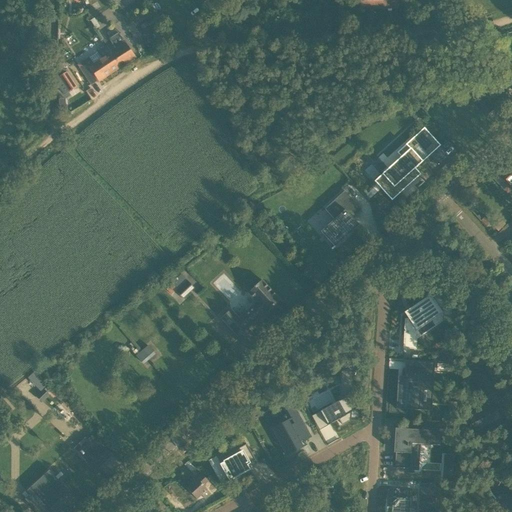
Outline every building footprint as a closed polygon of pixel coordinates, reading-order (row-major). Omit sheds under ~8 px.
[(398,0),(359,0),(360,10),(399,8),(398,0)] [(96,29),(105,24),(100,15),(91,19),(96,29)] [(111,43),(106,46),(111,54),(120,67),(135,57),(124,41),(118,33),(109,39),(111,43)] [(106,46),(98,52),(103,59),(93,65),(89,58),(78,65),(91,85),(98,80),(99,81),(120,67),(111,54),(106,46)] [(59,77),(68,92),(76,87),(67,72),(66,73),(64,69),(58,73),(60,77),(59,77)] [(502,87),(480,106),(487,114),(509,95),(502,87)] [(411,151),(384,175),(390,181),(381,189),(392,201),(419,176),(414,170),(415,168),(427,158),(423,155),(437,142),(429,134),(424,128),(406,145),(410,149),(411,151)] [(500,174),(494,180),(501,188),(507,182),(511,186),(511,185),(511,162),(500,174)] [(321,232),(327,239),(334,246),(331,249),(332,250),(335,247),(356,228),(359,225),(354,221),(352,218),(361,210),(344,191),(332,202),(342,213),(334,219),(325,228),(321,232)] [(493,226),(498,231),(505,225),(500,220),(493,226)] [(255,287),(250,282),(247,281),(244,284),(244,287),(249,292),(248,293),(257,302),(239,319),(230,310),(221,318),(239,338),(249,329),(248,328),(266,311),(267,312),(280,300),(261,280),(255,287)] [(182,299),(189,292),(194,288),(187,281),(175,291),(182,299)] [(416,331),(430,321),(434,326),(451,314),(437,295),(431,299),(429,298),(411,311),(413,314),(409,317),(411,320),(404,320),(402,350),(415,350),(416,331)] [(140,352),(137,348),(133,352),(136,356),(135,356),(143,365),(155,354),(148,346),(140,352)] [(354,419),(365,413),(364,414),(365,414),(368,365),(367,365),(367,366),(357,366),(355,393),(343,400),(354,419)] [(403,384),(397,384),(397,383),(396,382),(394,409),(413,410),(413,403),(419,403),(420,386),(429,387),(430,371),(404,370),(403,384)] [(486,408),(466,418),(475,434),(494,423),(497,429),(510,455),(511,455),(511,454),(511,452),(511,426),(510,422),(501,427),(498,421),(500,420),(492,405),(491,405),(487,399),(495,395),(481,370),(468,377),(482,402),(483,402),(486,408)] [(289,454),(302,446),(299,442),(302,440),(303,442),(311,438),(296,412),(289,417),(293,424),(291,426),(288,422),(275,429),(289,454)] [(395,429),(393,468),(409,469),(410,445),(418,445),(441,446),(442,432),(395,429)] [(107,451),(93,436),(82,446),(96,461),(107,451)] [(231,484),(235,481),(233,478),(239,474),(241,478),(251,471),(247,466),(246,467),(245,465),(248,463),(242,453),(220,468),(231,484)] [(442,480),(442,481),(452,482),(453,461),(444,461),(442,480)] [(187,489),(196,500),(203,494),(207,499),(211,495),(203,486),(208,482),(200,473),(194,477),(196,480),(187,489)] [(55,510),(55,509),(58,505),(59,506),(59,505),(69,495),(66,493),(67,492),(66,491),(65,492),(59,485),(60,485),(59,484),(53,490),(39,476),(25,490),(27,493),(27,494),(26,495),(24,493),(20,497),(33,511),(34,510),(33,510),(38,505),(38,506),(39,506),(40,505),(46,511),(51,511),(54,509),(55,510)] [(315,482),(315,496),(318,496),(317,511),(335,511),(336,511),(348,511),(351,511),(353,481),(328,479),(328,482),(315,482)] [(404,511),(406,488),(394,487),(394,491),(390,491),(390,490),(389,490),(388,497),(390,498),(389,511),(404,511)]
